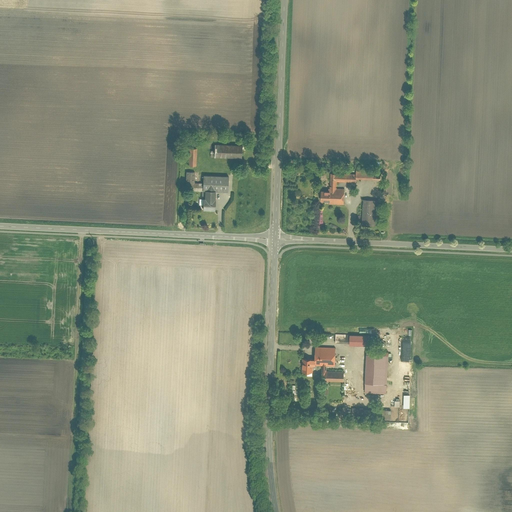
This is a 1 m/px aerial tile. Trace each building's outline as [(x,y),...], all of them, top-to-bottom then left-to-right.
[(214,151),(211,151),(210,157),(242,158),(242,145),(215,145),(214,151)] [(197,149),(189,149),(189,166),(196,166),(197,149)] [(357,175),(330,174),(330,191),(320,191),(319,202),(328,203),(328,205),(344,205),(345,189),(336,188),(336,181),(357,182),(357,179),(377,180),(378,171),(357,170),(357,175)] [(195,173),(187,172),(186,189),(202,190),(202,195),(204,195),(204,198),(202,198),(202,210),(214,211),(215,192),(227,192),(228,177),(204,176),(203,184),(195,184),(195,173)] [(381,200),(363,200),(362,228),(380,229),(381,200)] [(349,335),(335,335),(335,344),(349,344),(349,336),(349,335)] [(367,336),(349,336),(349,344),(349,346),(367,347),(367,336)] [(315,360),(303,360),(302,372),(311,372),(311,365),(322,366),(322,369),(327,370),(327,367),(335,367),(335,349),(315,348),(315,360)] [(388,356),(367,355),(364,394),(386,395),(388,356)] [(344,372),(326,371),(326,382),(343,383),(344,372)] [(410,390),(410,371),(400,371),(400,390),(410,390)]
